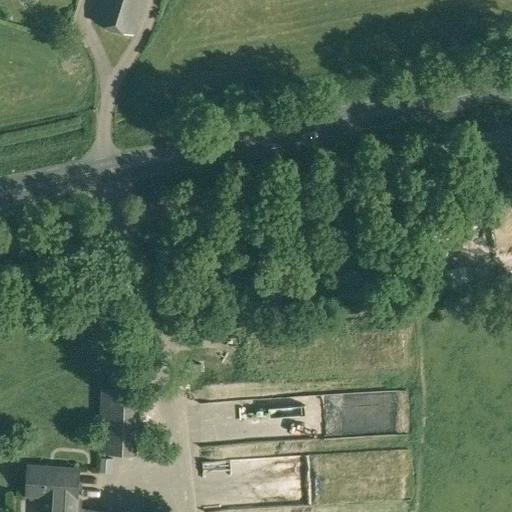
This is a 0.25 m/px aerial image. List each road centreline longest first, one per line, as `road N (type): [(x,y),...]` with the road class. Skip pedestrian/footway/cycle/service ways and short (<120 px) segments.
road 1 (primary): [(101,163),(511,85)]
road 2 (unclassified): [(119,223),(511,137)]
road 3 (unclassified): [(0,249),(119,223)]
